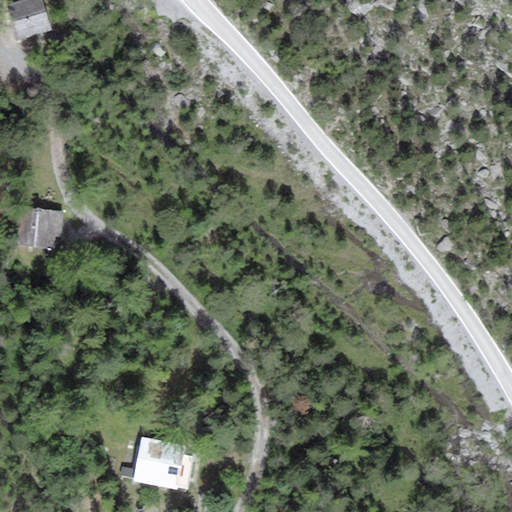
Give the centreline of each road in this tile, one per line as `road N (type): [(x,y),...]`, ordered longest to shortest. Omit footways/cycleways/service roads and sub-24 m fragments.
road 1 (track): [(236,511),(260,444),(250,380),(174,288),(73,203),(26,62)]
road 2 (unclassified): [(190,0),(454,302),(511,395)]
